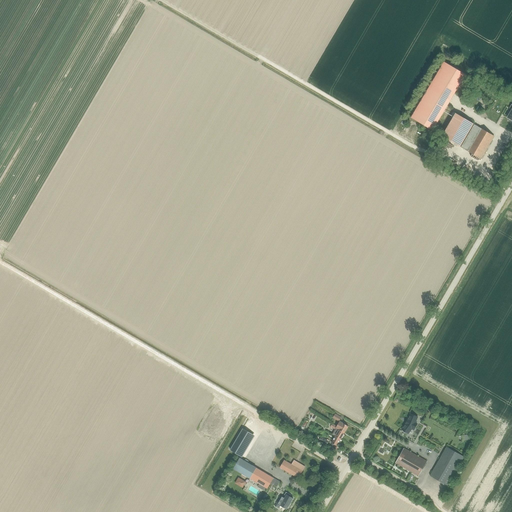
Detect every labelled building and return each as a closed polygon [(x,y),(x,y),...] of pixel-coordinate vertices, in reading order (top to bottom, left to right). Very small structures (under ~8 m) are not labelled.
[(433,131),(466,75),(444,62),(411,118),(433,131)] [(442,136),(460,147),(473,124),(455,113),(453,112),(452,115),(454,116),(442,136)] [(494,136),(474,125),(461,147),(481,159),(494,136)] [(402,429),(405,432),(404,432),(405,433),(406,433),(408,434),(412,429),(414,430),(417,424),(415,423),(417,417),(410,414),(408,420),(407,420),(405,423),(406,424),(402,429)] [(348,426),(339,421),(336,426),(334,425),(332,428),(335,429),(336,428),(344,432),(348,426)] [(240,456),(253,435),(243,428),(230,450),(240,456)] [(340,439),(344,432),(336,428),(335,429),(332,435),(335,436),(340,439)] [(329,441),(325,439),(321,436),(319,440),(327,445),(329,441)] [(337,446),(340,439),(335,436),(331,443),(337,446)] [(295,442),(292,446),(301,451),(304,446),(295,442)] [(464,456),(446,446),(429,476),(447,486),(464,456)] [(395,463),(396,463),(419,476),(427,461),(403,448),(395,463)] [(239,458),(233,468),(267,488),(273,478),(239,458)] [(284,460),(280,467),(294,476),(294,475),(298,478),(305,467),(294,460),(291,464),(284,460)] [(235,483),(243,488),(246,482),(238,477),(235,483)] [(422,486),(428,491),(435,484),(432,481),(428,485),(426,482),(422,486)] [(281,496),(277,504),(287,509),(288,508),(289,509),(292,503),(291,503),(293,498),(290,496),(291,495),(286,492),(284,495),(286,496),(285,498),(281,496)]
